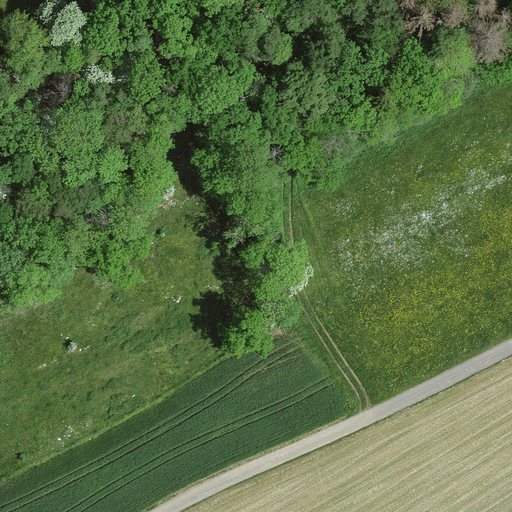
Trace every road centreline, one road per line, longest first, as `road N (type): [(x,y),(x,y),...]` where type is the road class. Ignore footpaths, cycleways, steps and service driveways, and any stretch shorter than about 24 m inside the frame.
road 1 (track): [(373,421),(175,511)]
road 2 (track): [(511,351),(373,421)]
